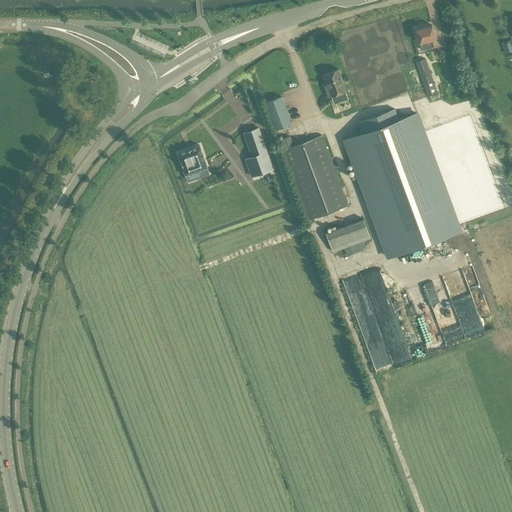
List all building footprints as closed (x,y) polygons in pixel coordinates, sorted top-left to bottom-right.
[(432,25),(416,29),(420,42),(421,42),(423,50),(438,46),(432,25)] [(511,44),(511,41),(503,44),(506,53),(511,50),(511,44)] [(437,92),(426,59),(416,62),(428,95),(437,92)] [(328,97),(346,90),(339,69),(323,75),(328,88),(325,89),(328,97)] [(292,123),(282,97),(266,103),(275,129),(292,123)] [(398,118),(395,108),(358,122),(362,132),(342,139),(386,258),(462,230),(418,111),(398,118)] [(260,127),(244,133),(252,157),(246,159),(252,176),(258,173),(275,167),(269,151),(260,127)] [(309,220),(348,205),(322,136),(284,150),(309,220)] [(201,145),(178,153),(186,174),(208,167),(201,145)] [(371,238),(364,219),(327,233),(333,252),(371,238)] [(393,363),(486,334),(465,267),(442,274),(443,278),(407,289),(418,326),(419,326),(420,331),(406,335),(404,329),(382,336),(365,280),(348,286),(370,356),(389,350),(393,363)] [(352,283),(361,280),(357,270),(348,273),(352,283)]
